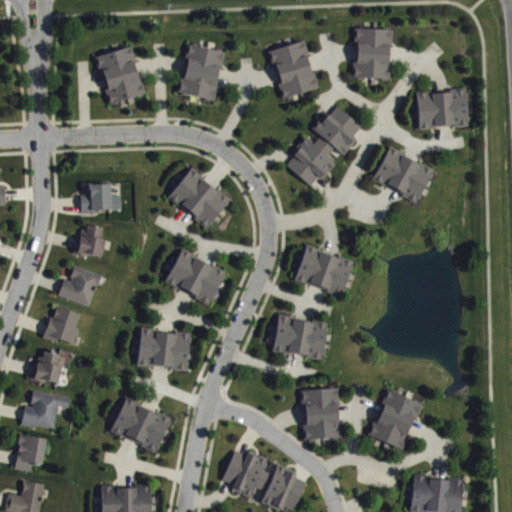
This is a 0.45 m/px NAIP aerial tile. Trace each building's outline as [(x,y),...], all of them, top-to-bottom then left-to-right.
[(354,25),(353,41),(355,41),(355,52),(355,60),(351,60),(351,76),(388,77),(389,62),(387,62),(387,52),(387,43),(390,43),(391,27),(354,25)] [(266,49),(271,64),(274,64),(276,72),(279,81),(277,81),(281,96),(318,85),(313,70),(310,71),(307,61),(305,54),(307,54),(303,39),(266,49)] [(176,90),(214,98),(217,83),(215,82),(217,73),(219,64),(221,64),(225,50),(187,41),(183,57),(186,57),(184,67),(182,75),(179,75),(176,90)] [(94,55),(98,70),(100,70),(103,78),(105,86),(103,87),(108,102),(145,90),(140,75),(138,75),(136,69),(133,59),(135,58),(130,43),(94,55)] [(414,90),(417,127),(436,125),(435,123),(444,122),(451,122),(451,124),(467,123),(464,86),(449,87),(449,91),(440,91),(432,92),(431,89),(414,90)] [(285,163),(310,184),(314,179),(317,175),(321,177),(335,161),(326,154),(333,146),(342,154),(356,136),(353,134),(360,125),(336,104),(332,108),(328,112),(325,110),(311,126),(319,134),(312,142),(303,135),(291,150),(293,153),(289,158),(285,163)] [(389,143),(371,176),(384,184),(386,182),(394,187),(401,190),(400,193),(414,201),(432,167),(419,160),(417,162),(407,157),(402,154),(403,151),(389,143)] [(166,195),(190,165),(203,176),(202,178),(208,183),(214,189),(216,186),(230,196),(206,227),(192,216),(193,214),(187,208),(181,203),(180,205),(166,195)] [(0,207),(8,207),(7,189),(2,189),(1,173),(0,172),(0,207)] [(79,193),(80,212),(95,211),(95,208),(110,207),(109,181),(90,182),(90,181),(87,181),(87,182),(84,182),(84,193),(79,193)] [(72,251),(76,234),(78,235),(80,227),(85,228),(86,222),(103,226),(100,237),(105,238),(103,247),(102,246),(100,252),(98,255),(89,253),(88,255),(72,251)] [(305,243),(293,277),(308,283),(309,281),(316,284),(325,288),(324,290),(340,296),(352,259),(336,254),(336,256),(327,253),(320,251),(321,248),(305,243)] [(181,245),(163,279),(178,287),(179,284),(187,289),(194,293),(193,296),(207,302),(226,269),(210,262),(210,264),(202,260),(194,256),(195,253),(181,245)] [(57,293),(88,303),(96,282),(97,282),(100,273),(74,263),(69,275),(71,276),(70,279),(63,276),(57,293)] [(41,335),(48,315),(51,316),(56,303),(80,312),(75,325),(79,327),(72,342),(57,336),(55,340),(41,335)] [(277,312),(271,350),(288,352),(288,350),(296,352),(304,353),(304,355),(320,358),(326,320),(310,318),(310,320),(301,318),(293,317),(294,315),(277,312)] [(140,325),(135,363),(152,365),(152,362),(160,363),(169,364),(169,367),(185,369),(189,331),(173,329),(173,332),(164,331),(155,330),(156,327),(140,325)] [(43,348),(41,355),(37,354),(35,361),(32,360),(29,377),(44,380),(45,378),(56,381),(61,363),(56,362),(59,352),(43,348)] [(299,388),(300,404),(303,404),(304,412),(304,422),(302,423),(303,438),(342,435),(340,419),(336,420),(335,411),(334,401),(339,401),(337,385),(299,388)] [(366,433),(373,418),(375,419),(379,412),(383,403),(380,402),(386,387),(421,402),(414,417),(412,416),(409,424),(406,433),(406,437),(400,448),(366,433)] [(32,389),(29,401),(32,402),(31,405),(23,403),(20,422),(36,426),(36,423),(53,426),(57,403),(67,405),(69,395),(32,389)] [(109,428),(123,436),(124,434),(132,438),(139,442),(139,443),(154,450),(171,416),(155,409),(154,412),(145,408),(138,404),(139,401),(125,395),(109,428)] [(13,466),(18,443),(16,443),(18,431),(46,437),(41,462),(32,461),(30,469),(13,466)] [(220,477),(234,448),(239,450),(245,453),(248,448),(267,457),(262,468),(271,472),(277,461),(296,470),(294,475),(299,477),(305,480),(293,509),(285,506),(282,504),(279,509),(259,500),(264,489),(255,485),(250,495),(231,487),(231,484),(231,482),(227,480),(220,477)] [(413,471),(409,508),(426,510),(426,509),(434,510),(442,511),(457,511),(463,477),(446,475),(446,477),(437,476),(429,475),(429,473),(413,471)] [(19,511),(4,509),(7,491),(20,494),(22,487),(20,487),(22,478),(44,482),(38,511),(19,509),(19,511)] [(100,483),(100,511),(150,511),(150,482),(133,482),(133,485),(125,485),(116,485),(116,483),(100,483)]
